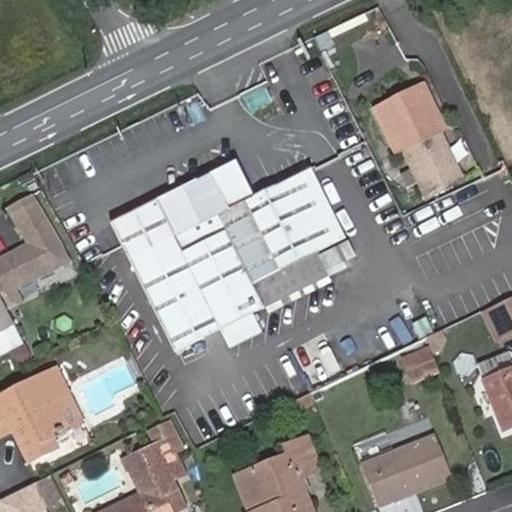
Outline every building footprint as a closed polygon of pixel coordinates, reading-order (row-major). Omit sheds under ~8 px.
[(463,183),(467,181),(445,134),(450,132),(428,83),(372,109),(396,161),(403,158),(423,201),(463,183)] [(117,225),(178,355),(337,279),(323,251),(345,238),(313,171),(230,211),(213,178),(196,186),(176,196),(117,225)] [(193,179),(173,189),(176,196),(196,186),(193,179)] [(0,299),(1,301),(71,263),(36,198),(8,213),(27,247),(0,261),(0,299)] [(511,298),(482,314),(497,340),(511,332),(511,298)] [(0,335),(16,328),(1,301),(0,299),(0,335)] [(0,355),(13,349),(24,343),(16,328),(0,335),(0,355)] [(431,352),(439,349),(442,339),(439,332),(437,333),(426,339),(429,347),(431,352)] [(402,359),(410,382),(439,371),(431,352),(429,347),(402,359)] [(0,435),(13,430),(29,461),(59,447),(54,436),(73,428),(58,399),(71,392),(59,369),(0,397),(0,435)] [(511,371),(485,383),(505,431),(511,428),(511,371)] [(71,392),(58,399),(73,428),(86,421),(71,392)] [(54,436),(59,447),(91,432),(86,421),(73,428),(54,436)] [(418,422),(394,429),(399,445),(423,437),(418,422)] [(180,461),(188,456),(173,424),(151,435),(155,445),(169,438),(180,461)] [(417,493),(452,479),(435,437),(362,465),(380,507),(394,502),(393,496),(415,487),(417,493)] [(170,511),(168,507),(182,499),(175,484),(187,477),(180,461),(169,438),(155,445),(123,461),(137,490),(93,511),(92,511),(170,511)] [(313,511),(306,492),(301,479),(308,477),(321,471),(308,438),(285,447),(289,457),(255,471),(269,508),(259,511),(313,511)] [(255,471),(238,478),(250,511),(259,511),(269,508),(255,471)] [(306,492),(312,490),(308,477),(301,479),(306,492)] [(44,511),(31,485),(0,500),(0,508),(1,511),(44,511)] [(394,502),(417,493),(415,487),(393,496),(394,502)]
